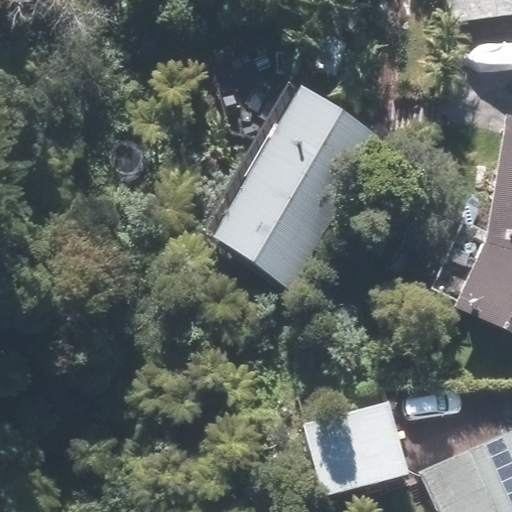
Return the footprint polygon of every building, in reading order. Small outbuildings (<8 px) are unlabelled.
[(511,16),(511,0),(445,0),(449,24),(511,16)] [(304,89),(215,237),(293,283),(381,135),(304,89)] [(511,333),(511,117),(507,117),(484,249),(457,308),(511,333)] [(393,410),(309,444),(329,493),(413,459),(393,410)] [(511,511),(511,429),(419,471),(437,511),(511,511)]
